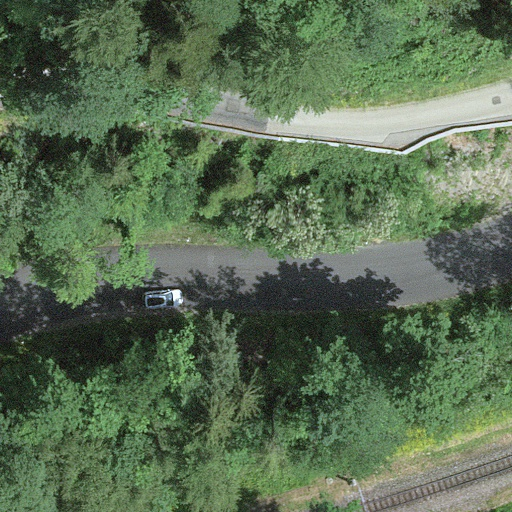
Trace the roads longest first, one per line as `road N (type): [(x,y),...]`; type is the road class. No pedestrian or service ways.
road 1 (unclassified): [(511,93),(385,126),(351,127),(118,85),(0,90)]
road 2 (tertiary): [(511,250),(369,281),(96,283),(0,307)]
